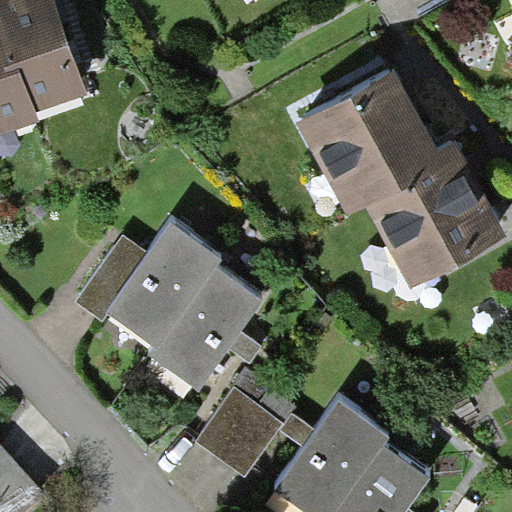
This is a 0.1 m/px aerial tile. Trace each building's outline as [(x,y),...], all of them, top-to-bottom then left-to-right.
[(35,101),(80,85),(51,0),(0,0),(0,127),(40,114),(35,101)] [(360,192),(436,147),(400,85),(384,60),(290,115),(342,202),(360,192)] [(411,280),(503,226),(467,166),(451,138),(436,147),(360,192),(411,280)] [(226,327),(253,289),(212,261),(219,252),(164,214),(139,250),(101,304),(150,339),(145,347),(190,379),(226,327)] [(287,401),(237,365),(184,437),(234,474),(287,401)] [(397,511),(400,509),(431,466),(386,432),(389,428),(340,391),(309,432),(274,478),(319,511),(397,511)] [(0,445),(0,511),(9,511),(38,484),(0,445)]
